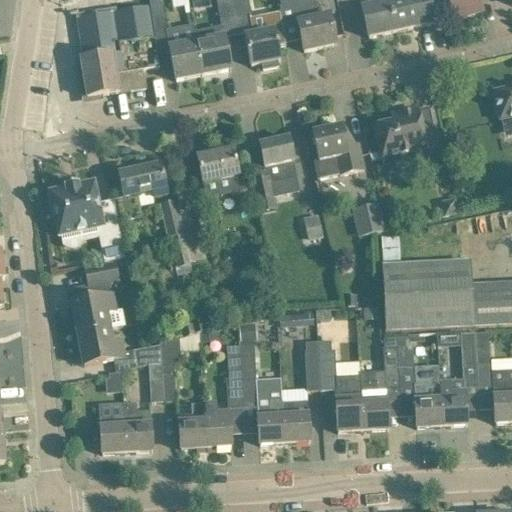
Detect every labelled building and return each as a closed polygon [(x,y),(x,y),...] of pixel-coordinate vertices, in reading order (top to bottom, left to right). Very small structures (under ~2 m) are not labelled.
[(228,0),(215,0),(221,25),(233,23),(232,17),(228,0)] [(228,0),(232,17),(233,23),(251,19),(247,0),(228,0)] [(335,48),(328,16),(335,14),(331,0),(329,0),(310,4),(308,0),(278,0),(281,10),(279,10),(282,30),(297,27),(304,55),(335,48)] [(373,7),(371,0),(359,0),(362,10),(361,10),(364,21),(368,41),(395,35),(388,4),(373,7)] [(387,0),(389,4),(388,4),(395,35),(421,29),(434,26),(428,0),(387,0)] [(447,0),(448,3),(452,22),(482,16),(479,3),(478,0),(447,0)] [(162,2),(149,4),(149,9),(154,37),(166,35),(165,33),(168,33),(162,2)] [(130,94),(146,91),(143,73),(159,70),(154,37),(149,9),(117,14),(127,76),(130,94)] [(87,101),(118,96),(115,77),(127,76),(117,14),(76,21),(82,63),(80,63),(87,101)] [(192,28),(168,33),(165,33),(166,35),(175,84),(200,79),(192,33),(193,33),(192,28)] [(200,79),(230,73),(221,28),(193,33),(192,33),(200,79)] [(250,69),(280,64),(274,34),(244,40),(250,69)] [(511,91),(495,95),(502,124),(506,140),(511,138),(511,91)] [(421,133),(417,112),(391,118),(392,126),(388,127),(384,125),(380,126),(378,129),(374,130),(383,169),(402,165),(400,158),(415,154),(418,166),(442,161),(435,130),(421,133)] [(346,152),(341,129),(312,135),(318,165),(314,166),(317,183),(339,178),(364,173),(359,150),(346,152)] [(284,184),(296,181),(288,142),(259,147),(264,172),(265,180),(253,183),(261,216),(276,212),(270,186),(284,184)] [(238,179),(233,153),(197,161),(203,188),(206,202),(221,198),(221,199),(231,197),(247,193),(244,177),(238,179)] [(369,158),(371,165),(379,163),(377,156),(369,158)] [(167,198),(160,169),(118,178),(123,201),(114,203),(118,223),(140,218),(136,199),(151,196),(152,201),(167,198)] [(104,266),(125,261),(117,224),(117,225),(103,228),(93,185),(77,189),(77,186),(65,189),(65,192),(49,195),(59,239),(61,239),(62,244),(82,240),(83,246),(99,242),(104,266)] [(456,200),(440,203),(442,219),(459,216),(456,200)] [(179,219),(176,205),(160,208),(168,242),(170,242),(177,272),(190,269),(179,219)] [(379,206),(351,210),(357,239),(384,234),(379,206)] [(207,272),(205,263),(195,215),(179,219),(190,269),(191,269),(192,275),(207,272)] [(307,244),(322,241),(318,218),(303,220),(307,244)] [(511,288),(472,291),(470,264),(382,269),(386,336),(474,331),(511,329),(511,288)] [(98,289),(101,301),(71,307),(77,338),(112,331),(110,316),(114,315),(109,287),(118,285),(115,266),(84,272),(87,291),(98,289)] [(273,292),(265,294),(267,303),(276,301),(273,292)] [(352,297),(344,297),(344,309),(353,308),(352,297)] [(313,317),(279,319),(280,331),(313,329),(313,317)] [(181,342),(199,337),(206,335),(203,321),(179,327),(181,342)] [(115,344),(112,331),(77,338),(84,369),(127,361),(124,343),(115,344)] [(511,373),(491,375),(488,336),(476,337),(479,390),(492,389),(494,427),(511,426),(511,373)] [(161,365),(164,406),(176,405),(173,368),(176,368),(180,360),(180,356),(200,354),(199,337),(181,342),(160,347),(160,348),(161,365)] [(435,347),(435,337),(419,337),(420,348),(435,347)] [(479,390),(476,337),(461,338),(464,383),(452,383),(439,384),(440,390),(439,390),(441,418),(442,430),(466,429),(464,391),(479,390)] [(410,349),(409,340),(396,341),(399,391),(401,421),(416,420),(416,432),(442,430),(441,418),(439,390),(428,391),(428,387),(414,388),(412,349),(410,349)] [(363,435),(388,433),(386,392),(399,391),(396,341),(384,342),(385,352),(383,352),(384,374),(360,376),(363,435)] [(363,435),(360,376),(336,377),(335,354),(331,354),(331,345),(318,346),(321,394),(335,394),(337,436),(363,435)] [(307,395),(321,394),(318,346),(306,346),(306,356),(304,356),(307,395)] [(160,348),(131,354),(135,371),(149,368),(161,365),(160,348)] [(239,351),(243,411),(257,410),(259,449),(285,447),(283,409),(282,396),(281,396),(281,382),(256,383),(254,350),(240,351),(239,351)] [(228,412),(243,411),(239,351),(227,351),(229,385),(227,385),(228,412)] [(151,406),(164,406),(161,365),(149,368),(151,406)] [(107,396),(123,395),(122,386),(122,375),(116,376),(109,377),(109,381),(106,381),(107,396)] [(217,417),(216,405),(203,406),(203,407),(203,419),(205,452),(231,450),(229,417),(217,417)] [(101,458),(127,457),(125,422),(124,407),(124,422),(99,424),(101,458)] [(136,415),(136,407),(124,407),(125,422),(127,457),(152,455),(150,421),(150,415),(136,415)] [(205,452),(203,419),(203,407),(191,408),(192,419),(178,420),(180,453),(205,452)] [(307,407),(283,409),(285,447),(309,446),(307,407)]
